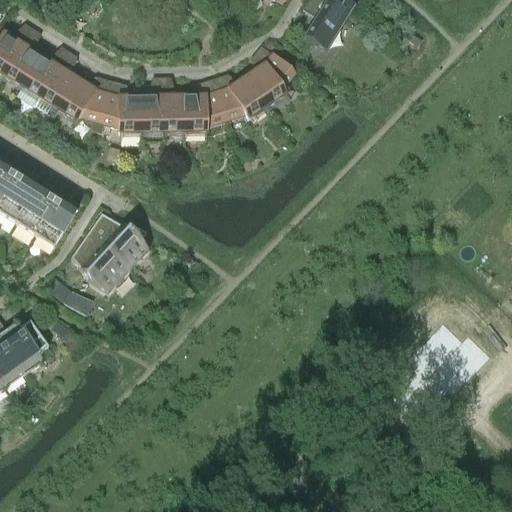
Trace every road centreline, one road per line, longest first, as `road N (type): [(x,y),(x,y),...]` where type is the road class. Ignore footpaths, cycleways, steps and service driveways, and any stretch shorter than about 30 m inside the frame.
road 1 (residential): [(0,4),(102,62),(153,71),(229,58),(274,33),(301,0)]
road 2 (residential): [(0,306),(50,268),(100,198)]
